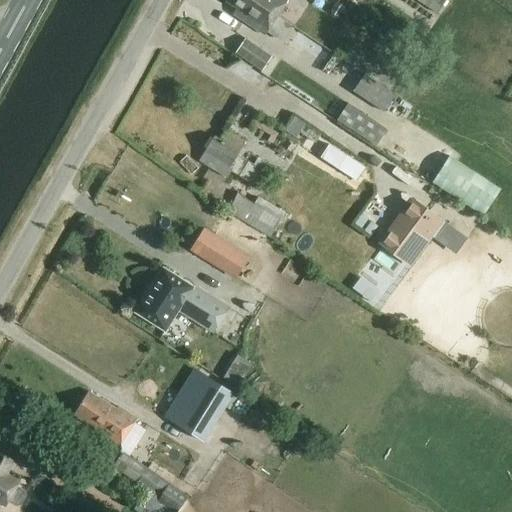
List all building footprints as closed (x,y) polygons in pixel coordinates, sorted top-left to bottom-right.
[(263,36),(277,15),(253,0),(225,0),(225,2),(235,9),(232,14),(263,36)] [(253,0),(277,15),(287,0),(253,0)] [(321,0),(318,8),(333,14),(338,0),(321,0)] [(447,0),(417,0),(438,14),(447,0)] [(263,71),(273,56),(247,38),(237,53),(263,71)] [(385,111),(396,94),(365,74),(354,90),(385,111)] [(376,146),(387,129),(348,103),(337,120),(376,146)] [(346,158),(356,140),(317,117),(305,137),(325,149),(326,146),(346,158)] [(245,142),(225,130),(220,139),(214,136),(199,161),(226,178),(231,170),(254,184),(263,169),(238,154),(245,142)] [(500,189),(448,155),(430,182),(482,216),(500,189)] [(214,173),(207,188),(223,195),(230,180),(214,173)] [(269,236),(284,212),(242,186),(227,210),(269,236)] [(380,239),(376,244),(410,268),(445,222),(411,197),(409,200),(411,202),(403,212),(401,210),(387,229),(389,230),(382,241),(380,239)] [(229,243),(244,232),(229,212),(223,217),(212,203),(203,210),(229,243)] [(193,287),(163,268),(134,312),(165,331),(178,311),(181,313),(180,314),(211,335),(229,308),(194,286),(193,287)] [(236,390),(200,368),(168,420),(203,442),(236,390)] [(244,376),(230,368),(224,378),(238,387),(244,376)] [(119,445),(123,440),(134,421),(136,418),(117,407),(116,409),(88,391),(72,416),(119,445)] [(216,465),(242,439),(227,423),(201,450),(216,465)] [(176,511),(188,495),(170,483),(167,487),(141,470),(145,465),(123,450),(113,466),(160,497),(158,500),(175,511),(176,511)] [(5,475),(12,462),(0,455),(0,502),(6,505),(9,500),(17,505),(23,504),(28,494),(26,489),(17,485),(19,482),(5,475)] [(204,473),(198,483),(212,492),(218,483),(204,473)] [(141,499),(132,511),(164,511),(156,506),(143,497),(141,499)]
